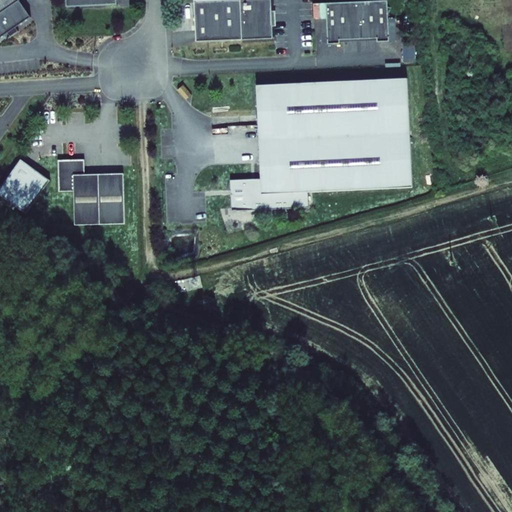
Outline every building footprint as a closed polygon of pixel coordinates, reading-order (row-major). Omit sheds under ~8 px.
[(0,0),(0,38),(8,33),(11,37),(19,31),(16,27),(31,17),(20,0),(0,0)] [(196,42),(273,38),(271,0),(238,0),(194,2),(196,42)] [(377,42),(390,41),(388,0),(326,3),(328,44),(340,44),(340,40),(377,38),(377,42)] [(413,188),(408,78),(257,85),(261,179),(231,180),(232,211),(309,208),(308,192),(413,188)] [(50,180),(21,159),(0,188),(0,195),(26,214),(50,180)] [(85,159),(58,160),(59,191),(74,191),(75,225),(125,223),(124,173),(85,174),(85,159)]
